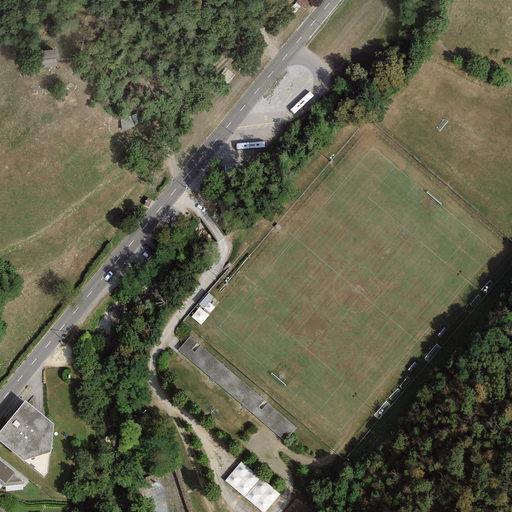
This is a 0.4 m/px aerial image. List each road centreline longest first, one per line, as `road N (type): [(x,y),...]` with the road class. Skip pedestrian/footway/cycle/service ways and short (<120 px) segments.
road 1 (tertiary): [(330,0),(0,402)]
road 2 (track): [(166,403),(151,378),(151,359),(222,246),(176,187),(175,113),(279,0)]
